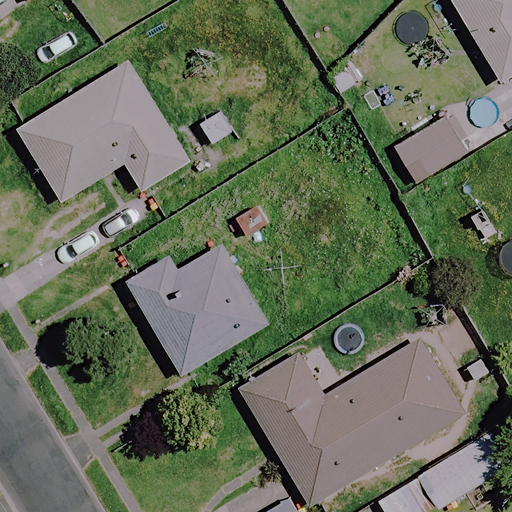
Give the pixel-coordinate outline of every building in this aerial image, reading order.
[(511,0),(448,0),(500,85),(511,77),(511,0)] [(190,165),(129,63),(17,132),(61,204),(125,166),(142,194),(190,165)] [(506,134),(483,101),(451,124),(474,156),(506,134)] [(464,159),(445,121),(394,147),(413,185),(464,159)] [(267,328),(224,250),(136,299),(179,377),(267,328)] [(469,413),(426,339),(324,400),(299,358),(241,392),(310,508),(469,413)] [(435,511),(507,470),(487,435),(376,500),(382,511),(435,511)] [(297,511),(290,501),(271,511),(297,511)]
